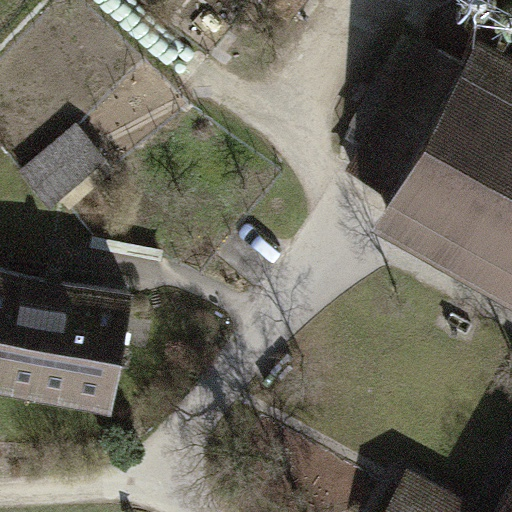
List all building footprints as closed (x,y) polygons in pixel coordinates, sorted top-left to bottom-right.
[(269,0),(290,16),(303,0),(269,0)] [(511,0),(500,0),(499,2),(498,10),(501,19),(508,24),(511,24),(511,0)] [(511,43),(478,24),(370,211),(511,292),(511,43)] [(74,117),(21,166),(54,202),(108,154),(74,117)] [(132,276),(0,253),(0,374),(112,393),(132,276)] [(511,511),(511,448),(477,508),(403,464),(375,511),(511,511)]
